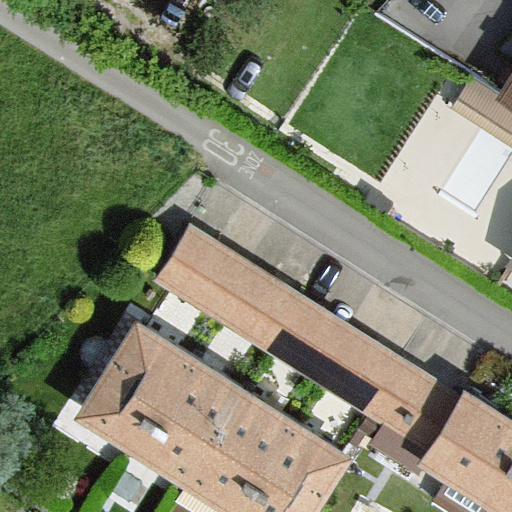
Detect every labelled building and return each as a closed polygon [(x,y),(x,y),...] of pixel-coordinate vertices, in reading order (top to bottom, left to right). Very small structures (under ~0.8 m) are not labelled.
[(511,44),(492,73),(511,86),(511,44)] [(439,374),(188,214),(152,270),(403,430),(439,374)] [(511,241),(497,264),(511,274),(511,241)] [(245,511),(301,511),(344,444),(131,311),(73,403),(245,511)] [(511,408),(462,379),(418,451),(511,511),(511,408)]
